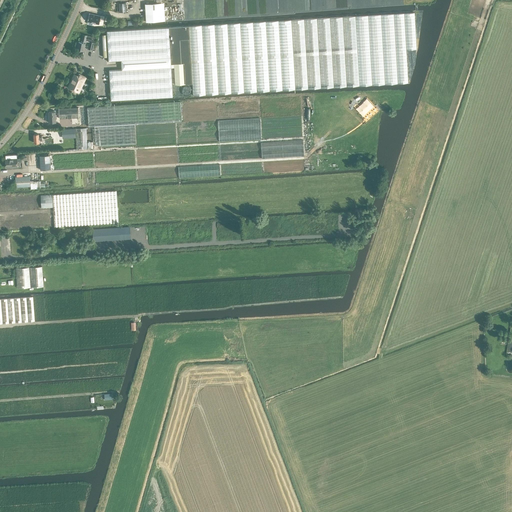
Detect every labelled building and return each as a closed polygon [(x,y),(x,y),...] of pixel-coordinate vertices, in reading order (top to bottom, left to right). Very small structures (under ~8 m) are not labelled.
[(145,4),(146,22),(165,21),(164,3),(145,4)] [(88,24),(92,25),(93,22),(99,24),(101,16),(89,13),(88,21),(89,21),(88,24)] [(173,96),(171,64),(174,64),(175,85),(185,85),(192,84),(193,95),(359,86),(359,85),(408,83),(406,50),(417,49),(415,13),(405,13),(355,16),(189,26),(169,27),(107,31),(109,61),(121,60),(121,70),(109,70),(111,100),(173,96)] [(93,50),(96,38),(83,35),(80,43),(79,42),(77,50),(83,51),(85,44),(86,40),(90,42),(88,49),(93,50)] [(80,77),(75,75),(69,87),(77,91),(80,84),(82,85),(85,78),(81,76),(80,77)] [(192,91),(192,89),(191,88),(191,87),(190,86),(189,86),(187,85),(186,85),(185,86),(183,87),(182,88),(182,89),(181,91),(182,93),(182,94),(183,94),(184,95),(185,96),(186,96),(188,96),(189,96),(190,95),(192,93),(192,92),(192,91)] [(180,102),(87,107),(89,126),(182,121),(180,102)] [(78,108),(59,109),(59,114),(60,119),(79,118),(78,108)] [(136,143),(135,125),(135,124),(94,126),(96,146),(103,145),(136,143)] [(76,129),(77,149),(93,148),(93,142),(87,142),(86,128),(76,129)] [(75,129),(62,130),(63,138),(75,137),(75,129)] [(39,136),(39,134),(34,134),(34,143),(40,143),(39,140),(42,139),(42,135),(39,136)] [(40,169),(51,169),(50,155),(39,155),(40,169)] [(17,159),(5,160),(6,168),(20,167),(20,162),(22,162),(22,159),(17,159)] [(16,188),(30,186),(30,176),(15,177),(16,188)] [(91,192),(53,195),(55,227),(77,226),(118,223),(117,191),(91,192)] [(52,195),(41,195),(41,208),(53,207),(52,195)] [(42,267),(16,268),(18,288),(44,286),(42,267)] [(33,296),(0,298),(0,323),(35,321),(33,296)]
